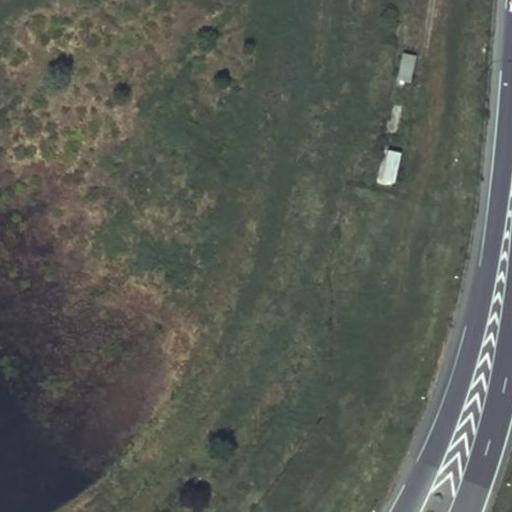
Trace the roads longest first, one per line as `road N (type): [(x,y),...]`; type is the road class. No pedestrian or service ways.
road 1 (motorway): [(511,72),(479,308),(457,388),(405,511)]
road 2 (motorway): [(511,346),(466,511)]
